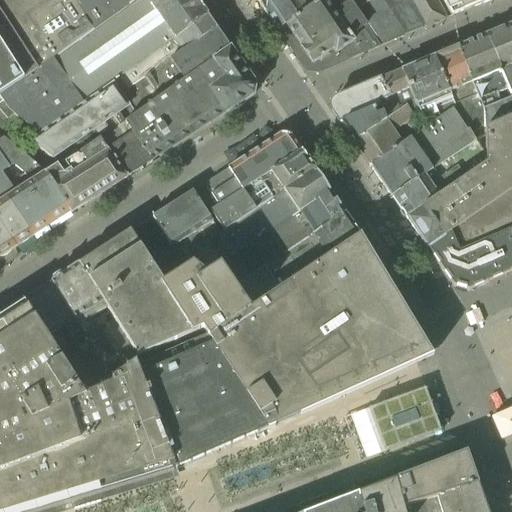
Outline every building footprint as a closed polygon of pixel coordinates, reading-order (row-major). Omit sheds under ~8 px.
[(0,99),(8,112),(18,119),(39,134),(115,81),(121,77),(208,16),(196,0),(140,0),(95,31),(24,81),(0,97),(0,99)] [(0,0),(0,43),(24,81),(95,31),(74,0),(0,0)] [(74,0),(95,31),(140,0),(74,0)] [(255,0),(276,30),(306,9),(319,0),(255,0)] [(434,0),(320,0),(276,30),(308,76),(445,18),(434,0)] [(442,0),(452,17),(491,0),(442,0)] [(208,16),(121,77),(129,89),(145,77),(182,52),(183,53),(217,29),(208,16)] [(511,36),(508,27),(485,37),(506,86),(511,99),(511,36)] [(155,103),(231,49),(217,29),(183,53),(182,52),(145,77),(151,86),(146,90),(155,103)] [(506,86),(485,37),(457,49),(483,110),(484,127),(502,120),(504,118),(511,115),(511,99),(499,105),(493,91),(506,86)] [(0,97),(24,81),(0,43),(0,130),(18,119),(8,112),(0,99),(0,97)] [(126,123),(126,124),(152,162),(254,96),(255,85),(231,49),(155,103),(126,123)] [(483,110),(457,49),(434,58),(454,108),(453,109),(465,129),(468,128),(471,134),(484,127),(483,110)] [(440,118),(453,109),(454,108),(434,58),(401,72),(409,88),(422,118),(424,119),(437,114),(440,118)] [(409,88),(401,72),(378,82),(386,101),(393,98),(392,96),(409,88)] [(115,81),(39,134),(29,141),(51,157),(130,105),(115,81)] [(354,92),(363,112),(372,109),(373,111),(374,110),(374,109),(380,107),(379,105),(386,101),(378,82),(354,92)] [(369,165),(420,131),(415,123),(422,118),(409,88),(392,96),(393,98),(386,101),(379,105),(380,107),(386,120),(353,141),(369,165)] [(363,112),(354,92),(333,101),(330,106),(331,110),(339,121),(363,112)] [(372,109),(363,112),(339,121),(353,141),(386,120),(380,107),(374,109),(374,110),(373,111),(372,109)] [(465,129),(453,109),(440,118),(420,131),(369,165),(391,197),(475,141),(471,134),(468,128),(465,129)] [(511,115),(504,118),(502,120),(511,143),(511,115)] [(511,143),(502,120),(484,127),(484,130),(485,130),(484,150),(483,150),(483,153),(483,164),(405,218),(428,251),(446,238),(511,189),(511,143)] [(101,141),(126,179),(152,162),(126,124),(101,141)] [(219,206),(302,152),(291,136),(283,134),(209,181),(207,188),(219,206)] [(0,140),(0,156),(8,169),(13,165),(24,173),(30,184),(21,190),(46,229),(71,213),(47,175),(40,168),(36,166),(3,139),(0,140)] [(47,175),(71,213),(72,214),(126,179),(101,141),(63,166),(47,175)] [(483,164),(483,153),(475,141),(391,197),(405,218),(483,164)] [(223,231),(315,171),(302,152),(219,206),(210,212),(223,231)] [(0,192),(30,239),(46,229),(21,190),(16,193),(2,172),(8,169),(0,156),(0,192)] [(235,255),(329,192),(315,171),(223,231),(220,233),(235,255)] [(511,271),(511,189),(446,238),(428,251),(451,286),(467,291),(511,271)] [(0,227),(14,250),(30,239),(0,192),(0,227)] [(205,276),(220,265),(235,255),(220,233),(193,192),(152,218),(170,246),(192,265),(205,276)] [(220,265),(235,287),(345,214),(329,192),(235,255),(220,265)] [(249,308),(359,234),(345,214),(235,287),(249,308)] [(163,284),(192,265),(170,246),(152,218),(130,232),(163,284)] [(0,258),(14,250),(0,227),(0,258)] [(220,265),(205,276),(192,265),(163,284),(130,232),(77,266),(123,336),(134,363),(135,367),(207,337),(267,429),(432,354),(409,316),(360,236),(359,234),(249,308),(235,287),(220,265)] [(106,310),(77,266),(50,283),(77,325),(86,319),(89,320),(106,310)] [(106,387),(110,377),(77,325),(50,283),(23,300),(85,396),(106,387)] [(175,468),(135,367),(134,363),(110,377),(106,387),(85,396),(23,300),(0,315),(0,511),(32,511),(66,502),(68,509),(105,498),(102,491),(115,487),(175,468)] [(207,337),(135,367),(175,468),(253,436),(267,429),(207,337)] [(425,389),(368,409),(384,453),(441,432),(425,389)] [(511,414),(499,421),(504,432),(511,427),(511,414)] [(392,480),(402,508),(478,485),(470,462),(466,452),(392,480)] [(358,493),(362,511),(402,511),(402,508),(392,480),(358,493)] [(402,511),(487,511),(478,485),(402,508),(402,511)] [(362,511),(358,493),(307,511),(362,511)]
